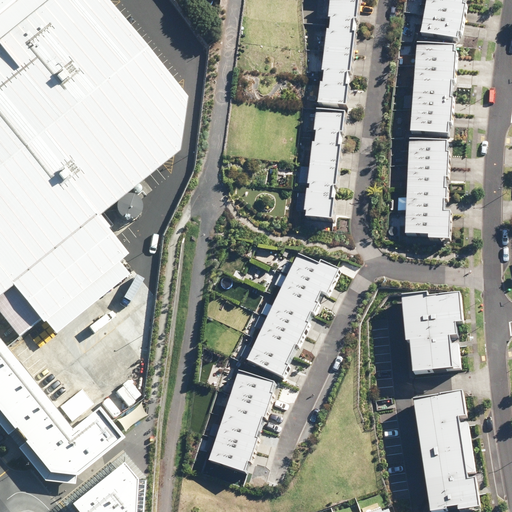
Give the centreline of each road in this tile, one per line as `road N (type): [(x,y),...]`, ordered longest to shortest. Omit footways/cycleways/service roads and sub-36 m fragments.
road 1 (residential): [(387,0),(360,220),(378,265)]
road 2 (residential): [(378,265),(275,480)]
road 3 (residential): [(493,278),(501,110)]
road 4 (residential): [(403,389),(421,508)]
